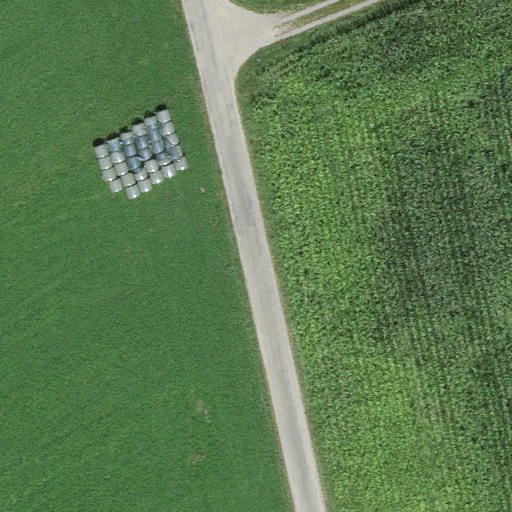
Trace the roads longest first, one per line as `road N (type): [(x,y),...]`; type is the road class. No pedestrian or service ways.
road 1 (track): [(205,0),(224,56),(308,511)]
road 2 (track): [(224,56),(364,0)]
